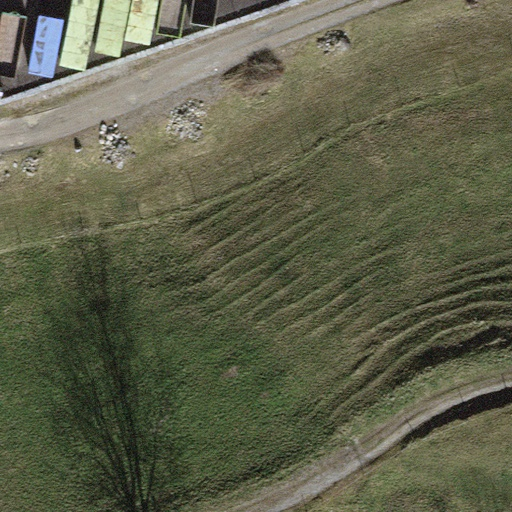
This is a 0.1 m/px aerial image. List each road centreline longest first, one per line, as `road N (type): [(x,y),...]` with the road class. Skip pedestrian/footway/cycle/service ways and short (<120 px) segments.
road 1 (track): [(366,0),(24,133),(0,135)]
road 2 (track): [(226,511),(280,492),(482,384),(511,379)]
